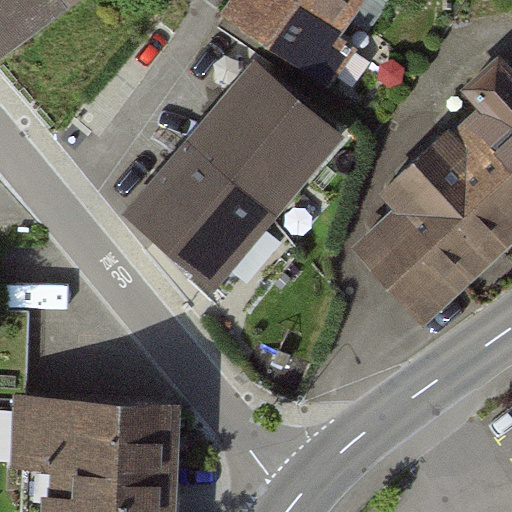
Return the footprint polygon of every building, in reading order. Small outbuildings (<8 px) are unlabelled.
[(0,0),(0,50),(70,0),(0,0)] [(240,0),(234,10),(333,80),(389,0),(240,0)] [(359,250),(423,321),(511,239),(511,74),(500,62),(471,88),(494,113),(459,145),(448,133),(388,188),(406,207),(359,250)] [(260,70),(135,216),(213,282),(337,136),(260,70)] [(25,313),(0,311),(0,401),(22,402),(25,313)] [(165,511),(170,407),(26,401),(21,511),(165,511)]
